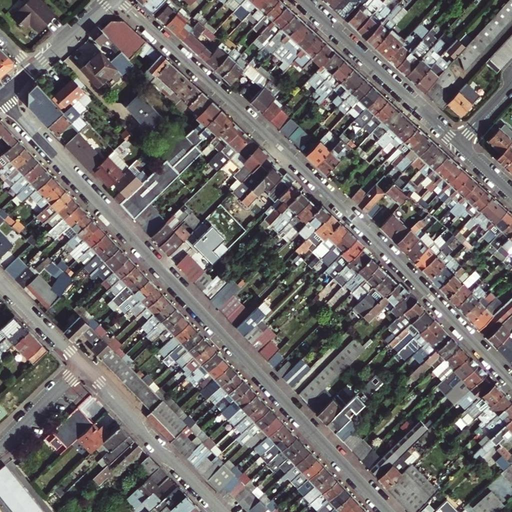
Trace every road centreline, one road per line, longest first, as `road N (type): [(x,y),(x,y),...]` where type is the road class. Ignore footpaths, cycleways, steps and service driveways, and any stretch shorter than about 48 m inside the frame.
road 1 (residential): [(389,511),(0,98)]
road 2 (residential): [(119,0),(382,246),(511,383)]
road 3 (residential): [(458,143),(302,0)]
road 4 (residential): [(81,366),(219,511)]
